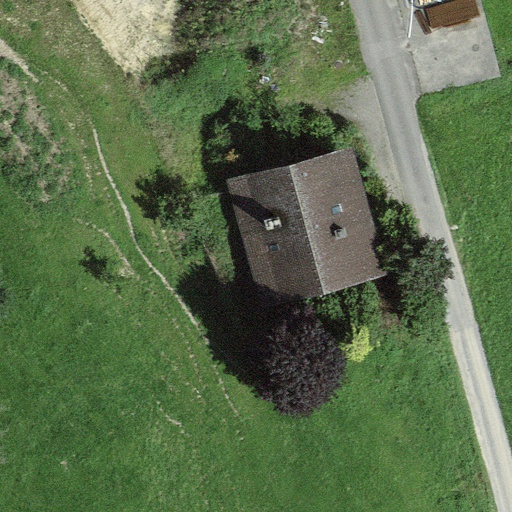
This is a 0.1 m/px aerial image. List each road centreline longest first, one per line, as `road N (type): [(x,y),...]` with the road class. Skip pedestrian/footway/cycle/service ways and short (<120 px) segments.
road 1 (unclassified): [(378,0),(450,275)]
road 2 (track): [(450,275),(511,505)]
